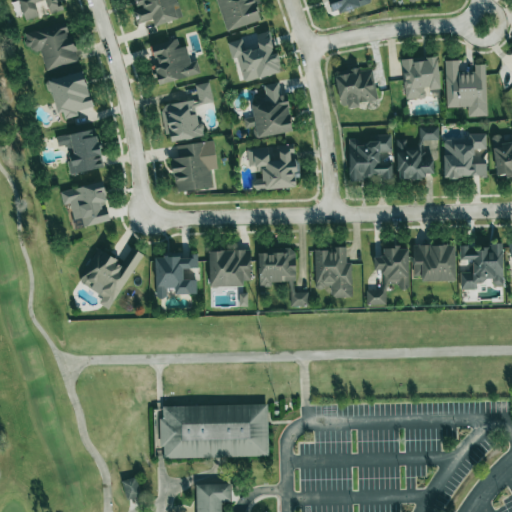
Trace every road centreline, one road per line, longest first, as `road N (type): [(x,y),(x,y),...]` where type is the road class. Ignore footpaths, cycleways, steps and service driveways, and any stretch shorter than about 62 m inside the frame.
road 1 (residential): [(511,209),(146,220)]
road 2 (residential): [(92,0),(121,86),(146,220)]
road 3 (residential): [(330,214),(323,121),(290,0)]
road 4 (residential): [(307,48),(458,26),(478,0)]
